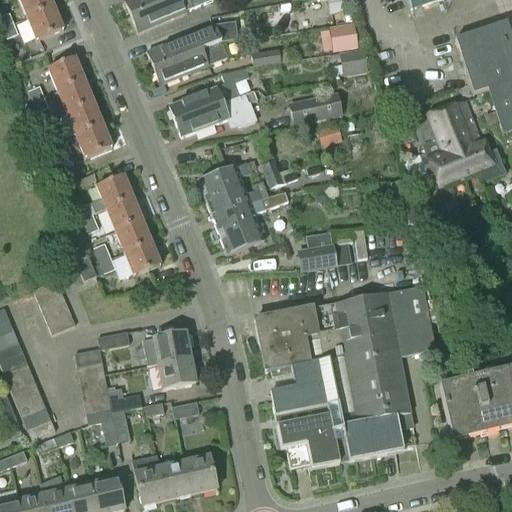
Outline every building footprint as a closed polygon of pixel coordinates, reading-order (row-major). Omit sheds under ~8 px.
[(47,0),(17,0),(26,22),(52,11),(47,0)] [(176,0),(132,0),(124,4),(131,19),(176,0)] [(176,0),(131,19),(137,35),(214,3),(213,0),(176,0)] [(324,0),(329,18),(346,14),(342,0),(324,0)] [(404,0),(409,13),(448,0),(404,0)] [(62,34),(52,11),(26,22),(36,45),(37,45),(37,44),(60,34),(60,35),(62,34)] [(0,30),(1,32),(13,28),(8,17),(0,20),(0,30)] [(306,18),(298,19),(299,32),(308,31),(306,18)] [(153,72),(219,46),(242,42),(235,26),(212,29),(146,55),(153,72)] [(338,29),(342,57),(363,53),(354,26),(338,29)] [(511,47),(505,26),(453,43),(472,98),(487,93),(502,139),(511,135),(511,47)] [(17,38),(13,28),(1,32),(5,43),(17,38)] [(219,46),(153,72),(159,88),(207,69),(225,62),(219,46)] [(251,72),(280,67),(277,53),(249,58),(251,72)] [(363,55),(339,59),(342,80),(367,75),(363,55)] [(57,95),(83,84),(73,61),(72,62),(49,72),(48,71),(48,72),(57,95)] [(174,126),(244,99),(243,98),(238,99),(233,87),(247,81),(245,73),(219,78),(223,88),(216,91),(168,110),(174,126)] [(83,84),(57,95),(66,117),(92,106),(83,84)] [(31,106),(43,101),(39,90),(27,95),(31,106)] [(485,95),(475,98),(478,105),(488,101),(485,95)] [(286,107),(287,110),(292,130),(342,120),(336,96),(286,107)] [(244,99),(174,126),(180,142),(227,123),(230,129),(236,127),(237,130),(243,130),(254,125),(244,99)] [(43,101),(31,106),(35,116),(47,112),(43,101)] [(439,114),(465,179),(492,168),(483,144),(480,145),(464,104),(439,114)] [(101,129),(92,106),(66,117),(76,139),(101,129)] [(465,179),(439,114),(416,123),(426,147),(421,149),(426,162),(421,164),(426,177),(431,175),(437,190),(465,179)] [(315,134),(320,151),(342,144),(336,127),(315,134)] [(101,129),(76,139),(85,162),(86,162),(86,161),(110,152),(111,152),(101,129)] [(395,136),(398,145),(411,140),(407,131),(395,136)] [(49,150),(61,145),(56,134),(45,139),(49,150)] [(65,156),(61,145),(49,150),(54,161),(65,156)] [(264,181),(284,173),(279,162),(260,170),(264,181)] [(204,204),(242,190),(239,181),(252,177),(248,166),(197,186),(204,204)] [(303,170),(306,181),(321,178),(318,166),(303,170)] [(293,169),(284,173),(264,181),(268,193),(298,182),(293,169)] [(106,212),(132,202),(122,179),(121,179),(121,180),(98,189),(96,189),(106,212)] [(386,187),(392,229),(416,225),(413,206),(410,206),(407,184),(386,187)] [(242,190),(204,204),(211,222),(262,202),(258,193),(245,198),(242,190)] [(264,201),(262,202),(211,222),(218,241),(256,226),(253,218),(287,205),(284,196),(264,201)] [(132,202),(106,212),(115,235),(141,224),(132,202)] [(81,225),(92,220),(87,208),(75,213),(81,225)] [(92,220),(81,225),(86,238),(97,233),(92,220)] [(446,231),(443,222),(426,227),(429,236),(446,231)] [(141,224),(115,235),(124,257),(150,246),(141,224)] [(259,234),(256,226),(218,241),(225,259),(276,240),(272,230),(259,234)] [(354,260),(364,259),(360,231),(351,232),(354,260)] [(296,256),(300,275),(334,269),(328,237),(304,241),(307,255),(296,256)] [(159,269),(150,246),(124,257),(134,280),(135,280),(135,279),(158,270),(159,269)] [(338,263),(348,262),(346,246),(336,246),(338,263)] [(97,265),(109,260),(104,247),(91,252),(97,265)] [(439,288),(430,257),(420,260),(429,291),(439,288)] [(74,265),(75,268),(83,285),(95,281),(87,259),(74,265)] [(109,260),(97,265),(103,278),(114,273),(109,260)] [(37,306),(60,296),(55,284),(32,294),(37,306)] [(429,331),(424,304),(422,290),(385,297),(398,361),(434,354),(429,331)] [(60,296),(37,306),(41,317),(65,307),(60,296)] [(415,448),(398,361),(385,297),(311,312),(291,315),(254,323),(254,324),(265,377),(290,372),(291,378),(290,378),(292,388),(293,387),(294,392),(269,397),(273,421),(278,420),(280,429),(275,430),(280,453),(285,452),(289,473),(309,469),(310,473),(338,468),(337,463),(347,461),(348,466),(403,456),(402,451),(415,448)] [(424,304),(429,331),(445,328),(447,335),(457,334),(450,300),(424,304)] [(65,307),(41,317),(46,328),(69,318),(65,307)] [(74,329),(69,318),(46,328),(51,339),(74,329)] [(0,340),(12,335),(8,324),(0,327),(0,340)] [(12,335),(0,340),(0,353),(17,346),(12,335)] [(99,354),(128,348),(126,336),(96,342),(98,353),(99,354)] [(156,368),(190,362),(185,336),(151,343),(156,368)] [(17,346),(0,353),(0,366),(21,357),(17,346)] [(99,354),(98,353),(73,358),(76,370),(101,365),(99,354)] [(26,368),(21,357),(0,366),(0,371),(3,378),(26,368)] [(449,358),(437,361),(439,372),(452,369),(449,358)] [(195,387),(190,362),(156,368),(161,394),(195,387)] [(101,365),(76,370),(78,382),(103,377),(101,365)] [(26,368),(3,378),(7,389),(31,379),(26,368)] [(450,443),(511,428),(511,373),(438,391),(450,443)] [(103,377),(78,382),(80,394),(105,389),(103,377)] [(35,390),(31,379),(7,389),(12,400),(35,390)] [(107,397),(105,389),(80,394),(83,405),(107,401),(107,397)] [(35,390),(12,400),(17,411),(40,402),(35,390)] [(107,401),(108,404),(123,402),(122,394),(107,397),(107,401)] [(0,414),(2,419),(11,414),(5,399),(0,400),(0,414)] [(141,411),(138,399),(108,404),(110,412),(111,417),(122,414),(141,411)] [(107,401),(83,405),(85,417),(110,412),(108,404),(107,401)] [(45,413),(40,402),(17,411),(21,422),(45,413)] [(163,417),(161,406),(143,410),(145,420),(163,417)] [(198,419),(195,406),(170,411),(173,423),(198,419)] [(110,412),(85,417),(87,429),(100,427),(112,424),(111,417),(110,412)] [(49,424),(45,413),(21,422),(26,433),(49,424)] [(11,414),(2,419),(9,434),(18,430),(11,414)] [(122,414),(111,417),(112,424),(117,446),(129,444),(122,414)] [(49,424),(26,433),(31,445),(54,435),(49,424)] [(112,424),(100,427),(105,449),(117,446),(112,424)] [(53,442),(57,452),(73,445),(69,436),(53,442)] [(57,452),(53,442),(38,449),(41,458),(57,452)] [(6,461),(10,471),(26,465),(22,455),(6,461)] [(158,471),(156,459),(130,465),(141,511),(166,505),(158,471)] [(208,459),(183,465),(190,499),(215,493),(208,459)] [(0,475),(10,471),(6,461),(0,463),(0,475)] [(183,465),(158,471),(166,505),(190,499),(183,465)] [(70,511),(66,492),(64,485),(60,486),(59,481),(39,488),(41,498),(44,511),(70,511)] [(122,511),(116,481),(90,487),(96,511),(122,511)] [(96,511),(90,487),(66,492),(70,511),(96,511)] [(44,511),(41,498),(17,504),(18,511),(44,511)]
